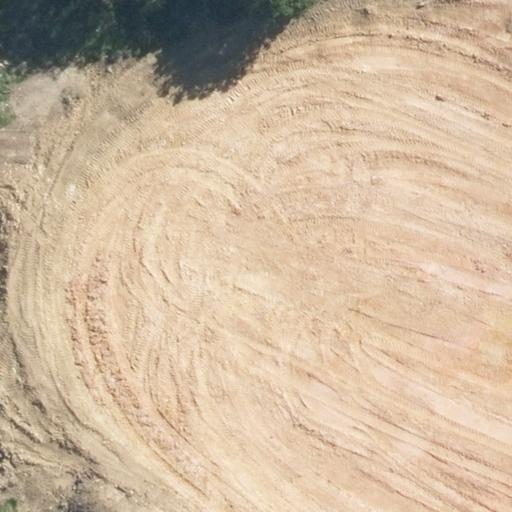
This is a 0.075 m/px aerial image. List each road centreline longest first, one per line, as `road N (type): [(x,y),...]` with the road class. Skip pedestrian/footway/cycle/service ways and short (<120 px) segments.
road 1 (unknown): [(0,47),(203,285),(505,511)]
road 2 (unknown): [(16,511),(203,285)]
